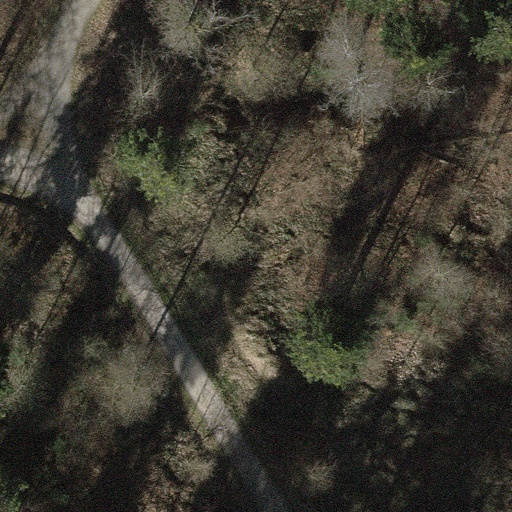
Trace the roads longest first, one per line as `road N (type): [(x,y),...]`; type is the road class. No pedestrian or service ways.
road 1 (track): [(279,511),(24,109),(0,120)]
road 2 (track): [(24,109),(75,0)]
